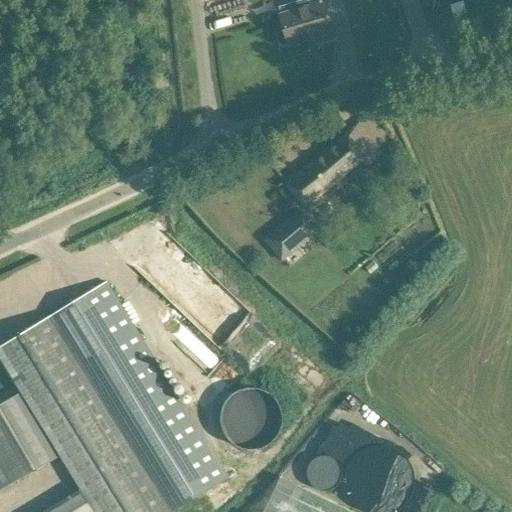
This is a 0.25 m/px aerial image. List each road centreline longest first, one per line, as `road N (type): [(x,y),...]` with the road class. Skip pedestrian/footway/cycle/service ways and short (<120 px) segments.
road 1 (unclassified): [(511,52),(322,97),(217,145)]
road 2 (unclassified): [(0,245),(217,145)]
road 3 (unclassified): [(217,145),(195,0)]
